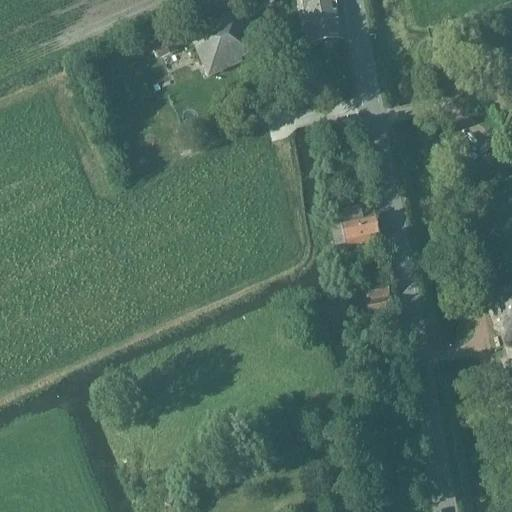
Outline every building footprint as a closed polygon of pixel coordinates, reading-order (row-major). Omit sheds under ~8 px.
[(338,43),(330,0),(298,0),(307,48),(338,43)] [(187,33),(191,43),(207,79),(241,64),(240,61),(253,56),(236,12),(187,33)] [(153,44),(160,61),(178,54),(170,36),(153,44)] [(511,64),(500,69),(511,97),(511,64)] [(327,148),(347,143),(351,142),(347,117),(321,123),(327,148)] [(360,207),(325,215),(327,228),(339,225),(345,249),(379,241),(374,217),(363,220),(360,207)] [(361,290),(362,293),(351,296),(356,318),(366,315),(367,318),(391,313),(386,284),(361,290)] [(511,396),(511,289),(477,302),(489,333),(494,331),(505,361),(500,362),(511,396)]
